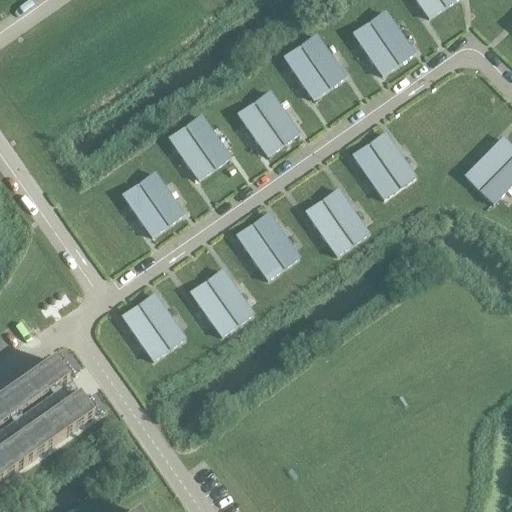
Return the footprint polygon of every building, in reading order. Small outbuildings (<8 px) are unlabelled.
[(412,0),(428,23),(445,12),(436,0),(412,0)] [(436,0),(445,12),(461,0),(436,0)] [(369,26),(398,69),(415,58),(386,14),(369,26)] [(352,37),(381,80),(398,69),(369,26),(352,37)] [(299,50),(329,93),(346,82),(316,39),(299,50)] [(282,62),(312,105),(329,93),(299,50),(282,62)] [(253,107),(283,150),(300,138),(270,95),(253,107)] [(236,118),(266,161),(283,150),(253,107),(236,118)] [(185,131),(215,174),(231,162),(201,119),(185,131)] [(168,142),(198,185),(215,174),(185,131),(168,142)] [(368,147),(400,193),(417,181),(385,136),(368,147)] [(511,150),(503,141),(464,181),(479,195),(511,160),(511,150)] [(352,159),(384,204),(400,193),(368,147),(352,159)] [(511,160),(479,195),(494,209),(511,189),(511,160)] [(138,188),(168,230),(185,219),(155,176),(138,188)] [(121,199),(151,242),(168,230),(138,188),(121,199)] [(321,204),(353,249),(370,238),(338,192),(321,204)] [(305,215),(337,261),(353,249),(321,204),(305,215)] [(251,228),(283,274),(300,262),(268,217),(251,228)] [(235,240),(267,285),(283,274),(251,228),(235,240)] [(206,285),(238,331),(255,319),(223,273),(206,285)] [(190,297),(222,342),(238,331),(206,285),(190,297)] [(137,309),(169,355),(185,343),(154,298),(137,309)] [(120,321),(152,366),(169,355),(137,309),(120,321)] [(0,485),(94,419),(55,365),(0,403),(0,485)]
